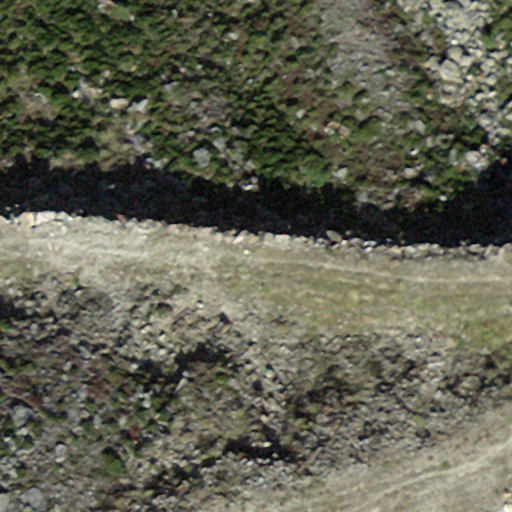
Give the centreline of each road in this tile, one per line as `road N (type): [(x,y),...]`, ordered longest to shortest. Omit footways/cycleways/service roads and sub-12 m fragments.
road 1 (track): [(0,274),(511,302)]
road 2 (track): [(511,439),(345,511)]
